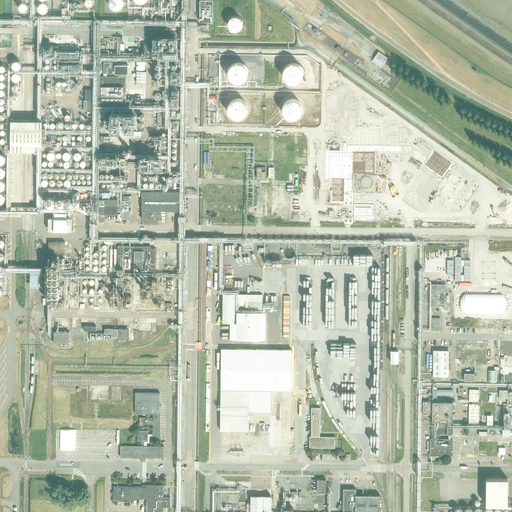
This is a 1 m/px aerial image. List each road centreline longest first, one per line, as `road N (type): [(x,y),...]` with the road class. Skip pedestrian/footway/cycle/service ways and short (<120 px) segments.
road 1 (unclassified): [(0,226),(410,230)]
road 2 (unclassified): [(406,511),(410,230)]
road 3 (unknown): [(511,200),(319,60)]
road 4 (unknown): [(133,227),(132,149),(147,132),(146,34)]
road 5 (unknown): [(193,124),(316,121),(319,60)]
road 6 (unknown): [(457,402),(455,486),(511,488)]
road 7 (unknown): [(303,466),(298,336)]
road 8 (unknown): [(319,60),(295,49),(194,49)]
road 9 (unknown): [(296,270),(363,272),(362,332)]
road 10 (unknown): [(213,341),(217,465)]
road 11 (unknown): [(169,464),(170,394),(160,384),(121,381)]
